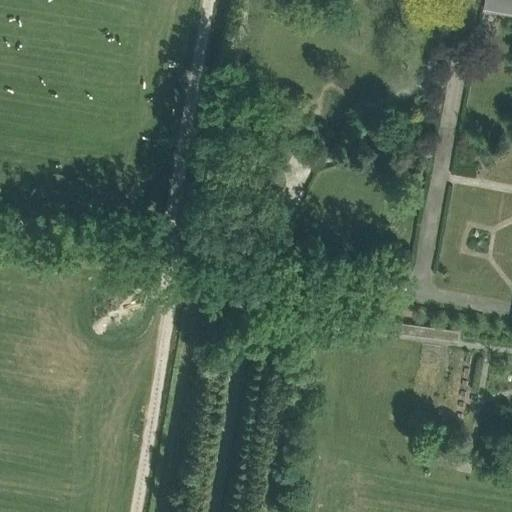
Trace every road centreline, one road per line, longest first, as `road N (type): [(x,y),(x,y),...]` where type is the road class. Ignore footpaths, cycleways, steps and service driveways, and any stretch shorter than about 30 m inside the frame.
road 1 (track): [(0,227),(511,312)]
road 2 (track): [(256,270),(214,511)]
